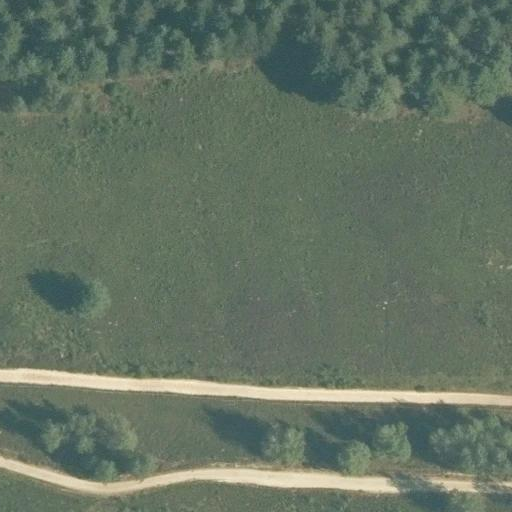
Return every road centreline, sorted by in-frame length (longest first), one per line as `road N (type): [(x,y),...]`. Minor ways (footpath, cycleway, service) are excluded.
road 1 (track): [(511,482),(346,461),(56,480),(0,458)]
road 2 (unknown): [(511,397),(0,367)]
